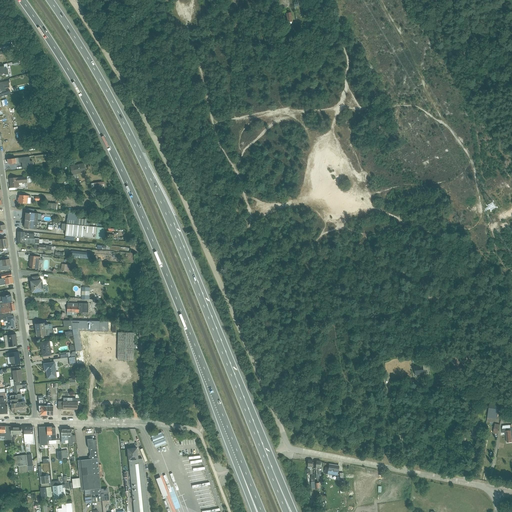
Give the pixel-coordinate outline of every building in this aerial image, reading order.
[(12,47),(13,47),(18,46),(17,40),(15,41),(15,38),(10,39),(12,47)] [(0,75),(8,74),(7,64),(4,65),(4,66),(0,66),(0,75)] [(9,81),(0,82),(0,97),(11,94),(10,90),(6,91),(6,88),(10,87),(9,83),(10,83),(9,81)] [(27,157),(8,159),(8,164),(23,162),(23,166),(22,166),(22,169),(28,168),(28,161),(27,161),(27,157)] [(79,182),(78,178),(79,178),(78,174),(86,172),(84,163),(70,166),(72,175),(71,175),(70,175),(71,180),(72,180),(73,184),(79,182)] [(31,176),(9,178),(10,188),(19,187),(19,186),(22,185),(22,183),(31,182),(31,176)] [(25,220),(38,221),(38,219),(41,220),(41,214),(26,212),(25,220)] [(67,218),(67,224),(97,227),(97,224),(87,223),(87,220),(77,219),(67,218)] [(41,222),(38,221),(25,220),(24,228),(37,229),(37,225),(41,226),(41,222)] [(66,231),(65,236),(104,239),(105,228),(97,227),(67,224),(62,224),(61,230),(66,231)] [(71,258),(89,259),(90,253),(72,251),(71,258)] [(41,257),(31,256),(29,268),(30,268),(30,269),(39,270),(41,257)] [(0,270),(5,269),(4,266),(10,265),(10,259),(0,260),(0,270)] [(67,265),(62,264),(61,271),(66,272),(69,273),(70,265),(67,265)] [(0,285),(13,283),(11,273),(1,275),(2,278),(0,278),(0,285)] [(40,276),(32,277),(33,281),(31,282),(32,292),(44,291),(42,279),(40,280),(40,276)] [(89,300),(90,288),(82,288),(81,290),(81,292),(81,300),(89,300)] [(0,304),(12,302),(11,295),(7,296),(7,295),(0,296),(0,304)] [(0,315),(11,314),(11,311),(16,310),(14,303),(13,304),(12,302),(0,304),(0,315)] [(79,313),(82,313),(82,315),(88,315),(89,304),(67,303),(67,315),(75,316),(76,313),(79,313)] [(0,315),(0,320),(4,320),(4,322),(4,326),(3,326),(2,327),(2,329),(5,330),(15,328),(14,323),(13,323),(13,321),(14,321),(15,321),(14,316),(11,317),(11,314),(0,315)] [(108,332),(108,321),(71,321),(71,326),(72,332),(73,335),(73,337),(75,351),(81,351),(77,328),(89,329),(89,331),(108,332)] [(53,328),(36,331),(37,337),(54,334),(53,328)] [(134,345),(135,333),(119,333),(118,333),(117,361),(119,361),(134,361),(134,349),(136,349),(136,345),(134,345)] [(16,334),(4,336),(6,348),(16,346),(18,346),(16,334)] [(50,341),(41,342),(43,356),(52,355),(50,341)] [(18,352),(6,354),(7,358),(8,358),(9,367),(11,366),(11,365),(20,364),(18,352)] [(76,357),(68,358),(70,366),(77,365),(76,357)] [(436,360),(438,366),(447,363),(446,357),(436,360)] [(55,363),(44,364),(45,371),(47,371),(47,373),(48,379),(59,377),(59,372),(56,372),(55,363)] [(423,375),(430,374),(429,364),(414,366),(415,375),(423,374),(423,375)] [(20,386),(19,382),(22,381),(21,370),(19,370),(14,371),(12,371),(13,379),(10,380),(11,386),(14,386),(14,387),(16,386),(20,386)] [(19,412),(17,395),(16,386),(14,387),(15,395),(10,396),(12,413),(19,412)] [(17,395),(19,412),(26,411),(25,402),(22,402),(21,394),(17,395)] [(81,399),(81,395),(75,395),(75,398),(63,398),(63,410),(78,410),(78,403),(81,403),(81,399)] [(47,415),(47,406),(46,400),(44,400),(43,396),(38,397),(40,415),(47,415)] [(487,406),(487,403),(484,403),(484,402),(480,401),(479,406),(478,405),(477,410),(486,411),(487,406)] [(497,422),(498,419),(497,419),(499,408),(503,409),(504,405),(499,404),(499,403),(491,401),(490,403),(487,421),(497,422)] [(511,405),(505,404),(503,413),(506,414),(507,411),(511,411),(511,405)] [(479,439),(482,427),(473,425),(470,437),(479,439)] [(507,443),(511,442),(511,427),(511,428),(511,427),(511,425),(503,426),(502,429),(503,433),(506,433),(507,443)] [(11,438),(10,427),(0,426),(0,433),(0,436),(5,437),(5,440),(11,440),(11,438)] [(16,438),(16,435),(21,435),(21,427),(10,427),(11,438),(11,440),(11,443),(15,443),(15,438),(16,438)] [(24,438),(25,438),(33,438),(33,427),(24,427),(24,438)] [(48,445),(48,440),(47,427),(39,427),(40,446),(48,445)] [(71,430),(71,429),(67,429),(66,429),(66,443),(68,443),(69,443),(72,443),(72,441),(76,441),(75,438),(74,438),(74,435),(75,435),(74,430),(71,430)] [(162,434),(152,438),(153,441),(152,442),(153,444),(154,444),(155,447),(166,443),(165,440),(166,439),(165,437),(164,437),(162,434)] [(100,477),(99,465),(98,458),(97,440),(94,440),(87,439),(88,448),(90,449),(90,455),(89,457),(89,459),(78,460),(79,476),(80,487),(81,491),(84,490),(91,490),(101,488),(100,477)] [(466,453),(467,453),(469,444),(463,443),(460,452),(461,452),(461,453),(466,455),(466,453)] [(129,461),(138,459),(137,448),(127,449),(128,461),(129,461)] [(28,471),(26,455),(17,456),(13,457),(14,467),(18,466),(18,467),(19,473),(28,472),(28,471)] [(138,459),(129,461),(134,511),(149,511),(144,464),(143,460),(142,459),(138,459)] [(325,474),(337,476),(339,466),(330,464),(330,465),(329,465),(329,467),(326,467),(325,474)] [(40,466),(38,466),(39,477),(40,477),(41,487),(52,486),(51,476),(42,477),(40,466)] [(76,476),(72,476),(73,488),(80,487),(79,476),(76,476)] [(156,479),(163,497),(168,495),(161,477),(156,479)] [(59,486),(52,486),(54,498),(66,497),(65,485),(59,486)] [(52,497),(51,487),(40,488),(41,498),(52,497)] [(101,488),(91,490),(92,502),(102,501),(101,489),(101,488)] [(101,489),(102,501),(110,500),(109,493),(108,493),(108,488),(101,489)] [(318,504),(316,497),(310,498),(312,506),(318,504)] [(66,511),(65,503),(61,503),(62,508),(58,509),(55,509),(55,511),(66,511)]
